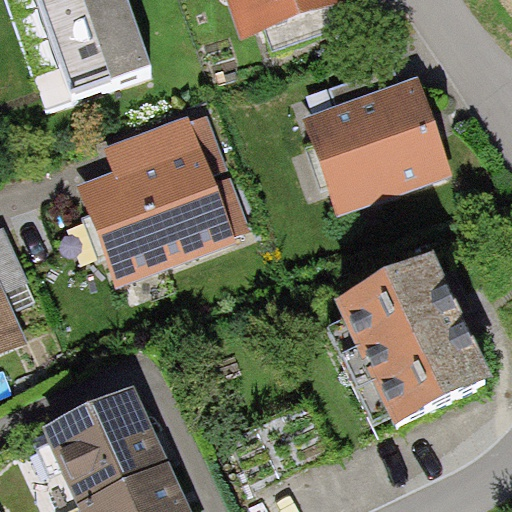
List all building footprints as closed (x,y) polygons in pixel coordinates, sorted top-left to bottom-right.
[(38,0),(74,105),(156,77),(130,0),(38,0)] [(341,24),(359,18),(352,0),(236,0),(253,49),(268,44),(277,70),(349,46),(341,24)] [(316,139),(344,217),(459,176),(431,98),(408,106),(400,81),(334,104),(342,129),(316,139)] [(118,171),(83,185),(121,285),(236,242),(233,234),(248,228),(230,181),(217,187),(212,175),(228,169),(208,117),(190,124),(189,119),(110,149),(118,171)] [(0,351),(26,341),(5,293),(28,283),(4,229),(0,231),(0,351)] [(413,445),(505,402),(452,288),(360,331),(413,445)] [(139,390),(50,429),(85,504),(171,463),(139,390)] [(194,511),(171,463),(85,504),(88,511),(194,511)]
